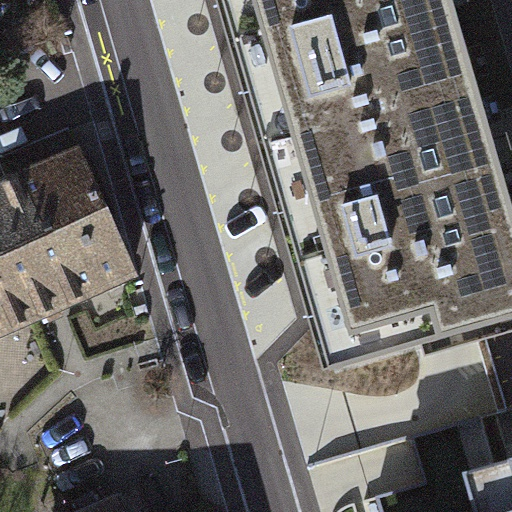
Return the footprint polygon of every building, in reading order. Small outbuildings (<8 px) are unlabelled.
[(227,0),(274,154),(483,90),(454,0),(227,0)] [(511,327),(511,196),(483,90),(274,154),(339,376),(511,327)] [(0,341),(140,281),(81,148),(0,186),(0,341)] [(471,511),(511,511),(511,463),(461,480),(471,511)] [(78,511),(113,511),(109,501),(78,511)]
